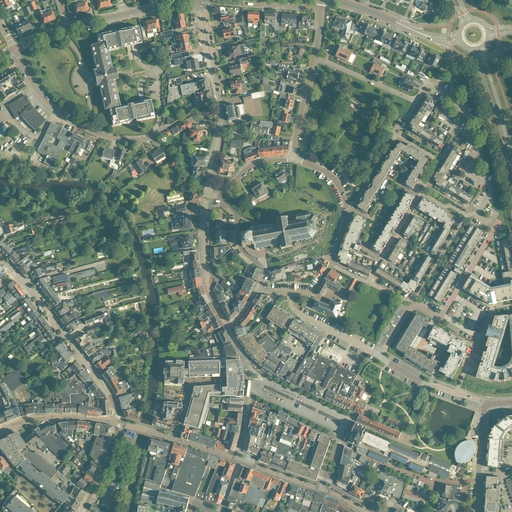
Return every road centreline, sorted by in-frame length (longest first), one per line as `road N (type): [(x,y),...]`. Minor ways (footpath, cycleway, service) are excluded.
road 1 (residential): [(365,511),(321,488),(340,432),(251,390),(229,328)]
road 2 (residential): [(380,356),(413,306),(440,317),(493,231),(476,215)]
road 3 (residential): [(207,194),(219,108),(196,0)]
road 4 (residential): [(155,134),(110,137),(67,118),(37,91),(14,48)]
road 5 (residential): [(119,421),(109,394),(15,274)]
road 6 (residential): [(476,215),(490,191),(470,173),(480,150),(446,120),(451,96),(428,83)]
road 7 (residential): [(229,328),(208,288),(207,194)]
